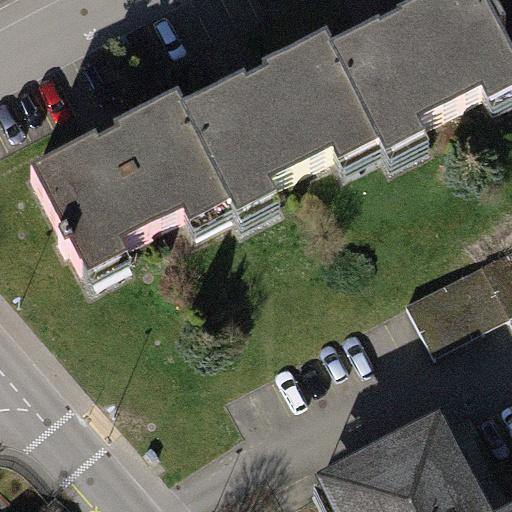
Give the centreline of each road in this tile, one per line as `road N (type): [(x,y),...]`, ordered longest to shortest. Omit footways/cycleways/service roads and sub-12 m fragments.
road 1 (residential): [(3,378),(120,511)]
road 2 (residential): [(0,65),(127,0)]
